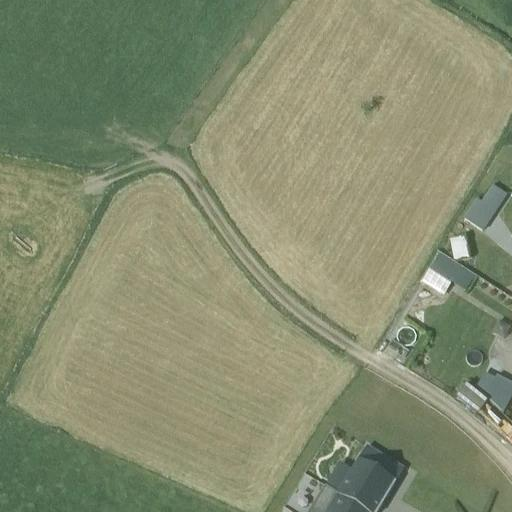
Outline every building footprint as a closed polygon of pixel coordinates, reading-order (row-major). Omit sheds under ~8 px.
[(475,203),(462,222),(481,236),(505,200),(491,190),(479,206),(475,203)] [(448,243),(452,265),(467,262),(463,240),(448,243)] [(438,257),(420,287),(441,300),(449,288),(463,296),(474,280),(438,257)] [(481,376),(473,392),(465,386),(453,401),(475,418),(486,403),(502,417),(511,397),(511,387),(495,379),(493,382),(481,376)] [(376,511),(402,470),(365,448),(335,496),(323,490),(309,511),(376,511)]
